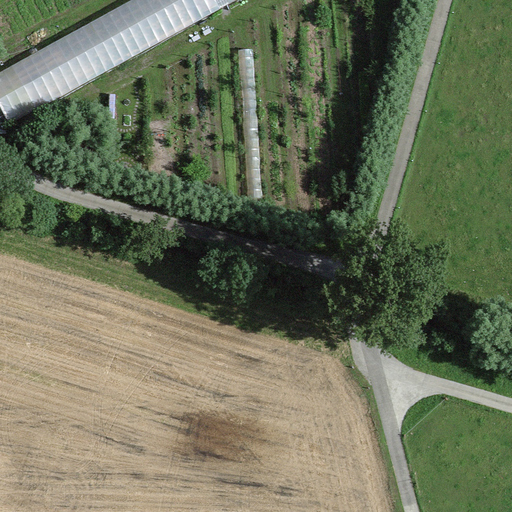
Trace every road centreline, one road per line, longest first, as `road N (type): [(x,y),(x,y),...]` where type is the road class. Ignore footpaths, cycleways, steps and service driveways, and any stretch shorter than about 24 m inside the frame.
road 1 (residential): [(351,279),(51,193),(0,158)]
road 2 (residential): [(448,0),(383,235),(351,279)]
road 3 (residential): [(511,410),(437,388),(377,382)]
road 4 (unclassified): [(377,382),(410,511)]
